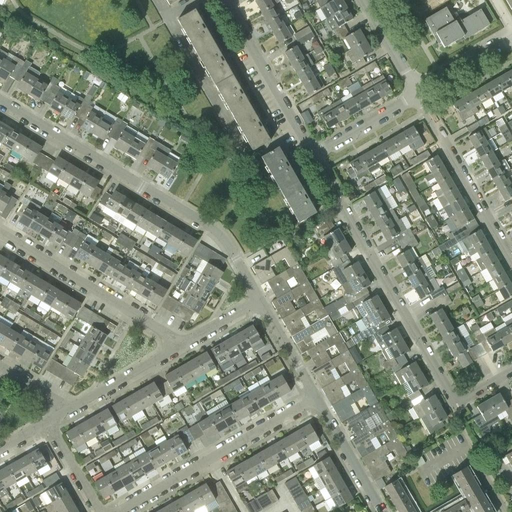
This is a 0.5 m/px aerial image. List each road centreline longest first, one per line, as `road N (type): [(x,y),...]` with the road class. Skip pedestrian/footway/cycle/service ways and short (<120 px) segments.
road 1 (residential): [(259,301),(216,230),(0,99)]
road 2 (residential): [(455,401),(313,153)]
road 3 (residential): [(316,400),(116,511)]
road 4 (residential): [(182,345),(0,233)]
road 5 (residential): [(511,256),(417,94)]
road 6 (residential): [(313,153),(225,0)]
road 7 (residential): [(69,409),(182,345)]
road 8 (residential): [(380,511),(316,400)]
